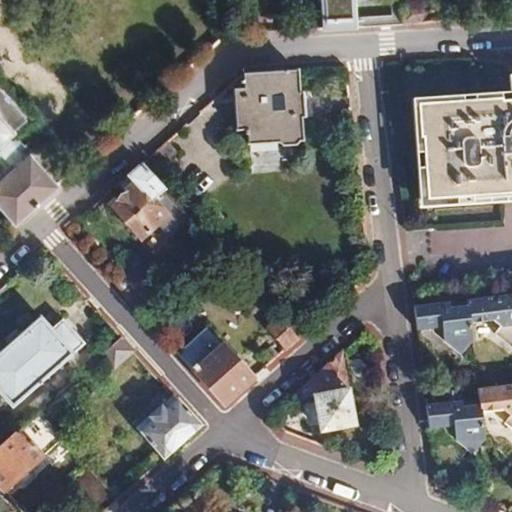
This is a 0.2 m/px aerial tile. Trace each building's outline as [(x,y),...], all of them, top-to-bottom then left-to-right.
[(308,0),(311,28),(345,26),(343,0),(308,0)] [(410,0),(401,0),(396,6),(399,22),(418,21),(424,10),(410,0)] [(237,75),(239,91),(242,133),(243,147),(274,146),(276,150),(292,149),(295,144),(299,144),(297,121),(300,121),(298,95),(295,95),(293,71),(237,75)] [(239,91),(227,92),(230,133),(242,133),(239,91)] [(511,103),(414,107),(414,140),(418,140),(419,200),(511,195),(511,103)] [(0,206),(13,221),(57,182),(27,148),(20,154),(2,133),(11,125),(0,113),(0,206)] [(167,137),(148,154),(159,167),(178,149),(167,137)] [(134,185),(113,204),(140,237),(157,222),(170,237),(189,219),(161,186),(140,162),(125,175),(134,185)] [(142,277),(123,294),(145,318),(164,301),(142,277)] [(464,299),(465,307),(468,325),(487,322),(497,330),(493,336),(511,350),(511,298),(503,300),(502,295),(464,299)] [(464,299),(447,301),(448,309),(465,307),(464,299)] [(447,301),(410,305),(413,329),(440,326),(449,333),(442,341),(458,354),(470,340),(468,325),(465,307),(448,309),(447,301)] [(48,329),(38,317),(0,350),(0,396),(9,407),(82,343),(59,319),(48,329)] [(276,319),(263,330),(281,352),(286,349),(295,341),(276,319)] [(207,327),(176,353),(222,405),(252,378),(207,327)] [(341,352),(310,380),(321,432),(354,425),(341,352)] [(477,396),(478,403),(479,410),(496,409),(506,418),(502,423),(511,430),(511,381),(476,385),(477,396)] [(199,426),(172,395),(135,428),(162,459),(199,426)] [(477,396),(459,398),(460,405),(478,403),(477,396)] [(422,403),(424,418),(425,424),(451,423),(458,430),(454,437),(472,451),(482,437),(479,410),(478,403),(460,405),(459,398),(422,403)] [(59,439),(35,412),(0,443),(0,489),(1,490),(59,439)]
